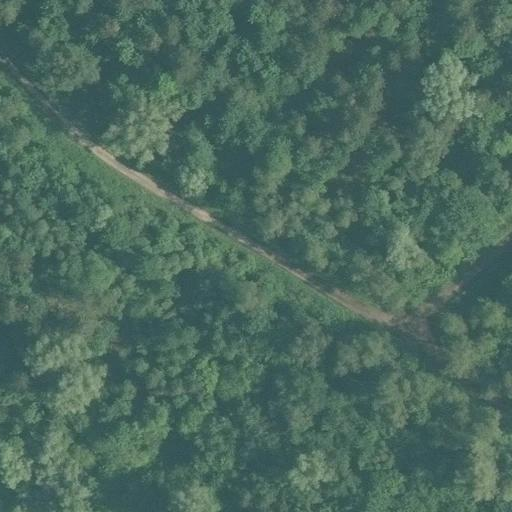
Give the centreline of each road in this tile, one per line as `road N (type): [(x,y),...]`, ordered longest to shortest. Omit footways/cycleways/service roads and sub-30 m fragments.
road 1 (track): [(0,56),(66,127),(132,174),(402,335),(511,414)]
road 2 (track): [(371,316),(82,511)]
road 3 (track): [(402,335),(511,239)]
